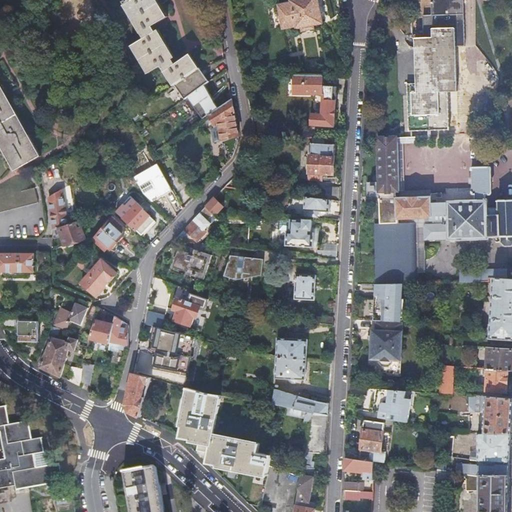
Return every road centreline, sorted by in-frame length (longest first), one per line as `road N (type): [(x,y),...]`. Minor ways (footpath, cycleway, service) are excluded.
road 1 (residential): [(360,19),(331,511)]
road 2 (residential): [(220,0),(247,137),(238,163),(150,261),(112,424)]
road 3 (residential): [(112,424),(167,452),(230,511)]
road 4 (residential): [(0,360),(112,424)]
